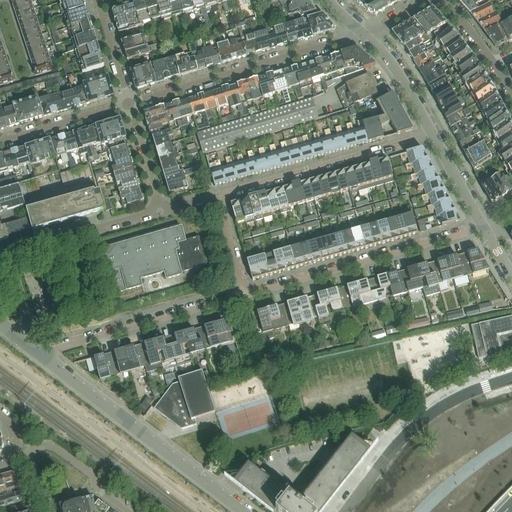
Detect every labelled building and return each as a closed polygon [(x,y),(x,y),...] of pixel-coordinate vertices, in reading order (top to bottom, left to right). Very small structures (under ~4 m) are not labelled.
[(28,0),(12,5),(15,14),(33,8),(30,0),(28,0)] [(85,8),(82,0),(71,0),(61,3),(65,15),(85,8)] [(149,0),(144,2),(150,24),(161,21),(154,0),(149,0)] [(154,0),(161,21),(172,18),(166,0),(154,0)] [(178,0),(166,0),(172,18),(178,16),(179,22),(184,20),(183,15),(178,0)] [(178,0),(183,15),(194,12),(190,0),(178,0)] [(209,24),(205,9),(202,0),(190,0),(194,12),(200,10),(204,25),(209,24)] [(217,11),(216,6),(213,0),(202,0),(205,9),(211,7),(212,13),(217,11)] [(229,12),(226,3),(225,0),(213,0),(216,6),(222,4),(224,14),(229,12)] [(281,6),(275,10),(279,15),(285,12),(288,16),(297,12),(311,6),(312,6),(306,0),(302,0),(291,5),(282,8),(281,6)] [(360,0),(357,2),(365,9),(378,1),(378,0),(360,0)] [(387,9),(396,3),(391,0),(378,0),(378,1),(387,9)] [(455,0),(456,0),(459,4),(466,11),(469,15),(477,11),(475,6),(471,0),(455,0)] [(374,16),(381,12),(387,9),(378,1),(365,9),(374,16)] [(139,27),(150,24),(144,2),(133,5),(139,27)] [(122,8),(129,30),(139,27),(133,5),(122,8)] [(477,11),(469,15),(477,23),(493,15),(488,5),(477,11)] [(316,12),(311,6),(297,12),(301,17),(315,12),(316,12)] [(36,17),(33,8),(15,14),(18,23),(36,17)] [(118,33),(129,30),(122,8),(114,10),(112,13),(118,33)] [(436,30),(440,35),(444,33),(441,28),(446,24),(432,9),(423,15),(436,30)] [(90,22),(86,10),(65,17),(69,28),(90,22)] [(495,14),(493,15),(477,23),(483,32),(497,26),(500,24),(495,14)] [(314,37),(331,32),(332,31),(333,28),(332,27),(323,17),(323,16),(322,16),(322,15),(317,16),(308,19),(309,23),(308,23),(307,25),(308,25),(309,25),(313,37),(314,37)] [(423,15),(413,21),(426,36),(432,32),(435,38),(440,35),(436,30),(423,15)] [(18,23),(21,32),(39,26),(36,17),(18,23)] [(284,21),(281,22),(282,26),(284,33),(285,32),(288,44),(301,41),(295,22),(294,18),(290,19),(290,20),(284,22),(284,21)] [(308,19),(295,22),(301,41),(313,37),(309,25),(308,25),(307,25),(308,23),(309,23),(308,19)] [(90,22),(69,28),(73,40),(93,33),(90,22)] [(403,27),(402,27),(413,42),(419,38),(423,36),(412,22),(403,27)] [(507,23),(498,27),(507,44),(511,41),(511,30),(508,22),(507,22),(507,23)] [(270,50),(288,44),(285,32),(284,33),(282,26),(272,29),(270,23),(265,24),(267,32),(268,37),(267,37),(270,50)] [(39,26),(21,32),(24,41),(42,35),(39,26)] [(507,44),(498,27),(497,26),(483,32),(495,47),(495,48),(498,49),(498,48),(507,44)] [(402,28),(392,33),(404,47),(413,42),(402,27),(402,28)] [(444,34),(436,39),(443,48),(458,38),(451,30),(444,34)] [(267,32),(253,35),(258,53),(270,50),(267,37),(268,37),(267,32)] [(60,44),(57,33),(52,35),(56,45),(60,44)] [(76,51),(97,44),(93,33),(73,40),(75,46),(67,49),(68,53),(76,51)] [(24,41),(27,50),(45,44),(42,35),(24,41)] [(253,35),(241,39),(246,57),(258,53),(253,35)] [(144,36),(122,42),(121,42),(125,53),(148,46),(145,38),(144,36)] [(413,42),(404,47),(408,53),(423,45),(419,38),(413,42)] [(458,38),(443,48),(449,57),(464,46),(458,38)] [(246,57),(241,39),(229,42),(234,61),(246,57)] [(220,44),(216,46),(218,52),(221,64),(222,64),(234,61),(229,42),(220,44)] [(195,43),(189,45),(192,53),(194,59),(197,71),(209,68),(204,49),(198,51),(195,43)] [(45,44),(27,50),(29,59),(48,53),(45,44)] [(100,56),(97,44),(76,51),(79,58),(72,61),(73,64),(80,62),(100,56)] [(423,45),(408,53),(412,60),(413,61),(428,53),(427,52),(433,49),(431,46),(425,49),(423,45)] [(150,54),(148,46),(125,53),(127,61),(150,54)] [(449,57),(449,58),(455,66),(471,55),(465,47),(464,46),(449,57)] [(221,64),(218,52),(214,53),(212,47),(204,49),(209,68),(221,64)] [(341,55),(340,55),(345,71),(346,76),(363,70),(367,69),(375,66),(357,51),(354,50),(340,54),(341,55)] [(29,59),(32,68),(51,62),(48,53),(29,59)] [(175,58),(176,65),(179,77),(197,71),(194,59),(192,53),(184,55),(175,58)] [(428,53),(413,61),(413,62),(415,64),(418,70),(432,61),(428,54),(428,53)] [(0,55),(0,65),(8,63),(5,54),(0,55)] [(164,67),(164,68),(164,70),(167,80),(179,77),(176,65),(175,58),(174,55),(172,56),(171,54),(169,55),(170,60),(164,61),(165,65),(164,66),(164,67)] [(330,58),(329,58),(333,69),(334,75),(336,79),(338,79),(337,73),(345,71),(340,55),(338,55),(330,57),(330,58)] [(471,55),(455,66),(461,75),(477,64),(471,56),(471,55)] [(80,62),(84,73),(104,67),(100,56),(80,62)] [(335,83),(334,80),(336,79),(334,75),(333,69),(329,58),(321,60),(317,61),(323,78),(327,91),(327,88),(335,83)] [(165,65),(164,61),(156,63),(158,70),(153,72),(151,72),(155,84),(167,80),(164,70),(164,68),(164,67),(164,66),(165,65)] [(315,62),(305,65),(311,86),(313,86),(311,82),(320,79),(324,91),(326,90),(327,91),(323,78),(317,61),(315,62)] [(432,61),(418,70),(419,71),(423,78),(437,70),(433,62),(432,61)] [(54,71),(51,62),(32,68),(35,77),(54,71)] [(0,65),(0,76),(11,72),(8,63),(0,65)] [(461,75),(459,77),(464,85),(467,84),(483,73),(477,64),(461,75)] [(149,86),(155,84),(151,72),(153,72),(150,65),(131,71),(133,79),(137,89),(137,90),(146,87),(149,86)] [(296,67),(293,68),(299,87),(300,90),(311,86),(305,65),(297,68),(296,67)] [(69,66),(63,68),(66,77),(72,75),(69,66)] [(291,69),(282,72),(287,90),(293,88),(297,100),(303,98),(300,90),(299,87),(293,68),(291,69)] [(437,70),(423,78),(428,87),(446,77),(441,69),(438,71),(437,70)] [(11,72),(0,76),(0,86),(14,82),(11,72)] [(272,75),(269,75),(275,94),(279,92),(281,92),(286,104),(291,102),(287,90),(282,72),(272,75)] [(60,78),(59,73),(0,88),(0,95),(5,94),(60,78)] [(483,73),(467,84),(472,93),(489,82),(483,73)] [(73,75),(68,77),(71,85),(70,85),(77,107),(78,107),(89,104),(83,85),(82,85),(83,86),(77,88),(73,75)] [(257,79),(260,92),(262,99),(275,95),(275,94),(269,75),(266,76),(266,77),(257,79)] [(336,91),(342,106),(345,111),(354,106),(358,112),(374,106),(370,98),(377,95),(369,75),(368,75),(368,76),(346,85),(346,84),(346,85),(336,91)] [(446,77),(428,87),(429,87),(429,88),(430,90),(433,96),(448,88),(450,86),(446,78),(446,77)] [(95,81),(83,85),(89,104),(98,101),(100,101),(104,100),(104,99),(113,97),(107,78),(95,81)] [(249,82),(247,83),(252,101),(253,102),(262,99),(260,92),(257,79),(249,81),(249,82)] [(57,81),(45,84),(47,89),(47,90),(55,88),(55,90),(56,89),(57,94),(51,96),(50,92),(48,93),(49,96),(54,114),(55,114),(66,111),(61,94),(58,85),(57,81)] [(489,82),(472,93),(477,102),(494,91),(489,82)] [(237,85),(237,86),(240,97),(240,98),(245,96),(247,103),(252,101),(247,83),(245,83),(237,85)] [(68,92),(61,94),(66,111),(77,107),(70,85),(67,86),(68,92)] [(453,85),(450,86),(448,88),(433,96),(438,104),(453,96),(450,91),(455,88),(453,85)] [(228,88),(225,89),(230,105),(231,105),(232,108),(238,106),(240,112),(244,111),(240,98),(240,97),(237,86),(228,88)] [(212,93),(217,109),(230,105),(225,89),(222,89),(222,90),(212,93)] [(38,97),(37,98),(43,118),(54,114),(49,96),(48,93),(47,90),(43,91),(43,94),(44,98),(38,100),(38,97)] [(494,91),(477,102),(478,103),(483,112),(499,101),(494,92),(494,91)] [(211,111),(217,109),(212,93),(203,95),(200,96),(209,128),(210,127),(208,119),(213,118),(211,111)] [(378,119),(384,139),(412,131),(392,94),(375,103),(376,104),(379,102),(386,117),(378,119)] [(197,97),(188,100),(192,116),(201,114),(206,129),(209,128),(200,96),(197,97)] [(453,96),(438,104),(442,112),(463,100),(461,97),(456,100),(453,96)] [(34,120),(43,118),(37,98),(25,101),(31,121),(34,120)] [(203,154),(318,119),(312,99),(196,134),(203,154)] [(186,118),(192,116),(188,100),(179,103),(178,102),(175,103),(183,128),(189,126),(186,118)] [(463,100),(442,112),(446,120),(462,111),(459,106),(464,103),(463,100)] [(25,101),(13,105),(19,125),(28,122),(31,121),(25,101)] [(483,112),(487,122),(504,111),(499,101),(483,112)] [(4,103),(0,104),(0,105),(1,110),(7,128),(19,125),(13,105),(13,107),(9,108),(6,109),(4,103)] [(173,104),(164,107),(167,118),(171,116),(173,122),(176,121),(179,129),(181,128),(183,128),(175,103),(173,104)] [(156,110),(153,110),(156,118),(155,119),(158,119),(161,131),(168,129),(166,124),(168,123),(173,122),(171,116),(167,118),(164,107),(163,107),(156,109),(156,110)] [(151,110),(143,113),(144,114),(146,122),(158,119),(155,119),(156,118),(153,110),(151,111),(151,110)] [(504,111),(487,122),(492,132),(509,121),(505,111),(504,111)] [(458,113),(447,120),(446,121),(450,128),(466,119),(465,116),(461,118),(458,113)] [(158,119),(146,122),(148,130),(149,130),(150,133),(150,134),(161,131),(158,119)] [(366,122),(372,142),(384,139),(378,119),(366,122)] [(466,119),(450,128),(453,134),(455,136),(470,127),(474,124),(472,120),(468,123),(466,119),(467,119),(466,119)] [(111,122),(108,123),(116,150),(126,146),(128,146),(121,122),(120,120),(111,122)] [(356,130),(361,146),(372,142),(366,122),(362,123),(362,121),(357,122),(359,129),(356,130)] [(511,126),(509,121),(492,132),(497,141),(511,131),(511,126)] [(105,124),(95,127),(100,144),(101,146),(102,146),(108,144),(110,151),(116,150),(108,123),(105,124)] [(345,133),(349,149),(361,146),(356,130),(353,131),(351,124),(346,126),(348,132),(345,133)] [(95,127),(84,130),(93,162),(100,160),(99,155),(96,156),(93,146),(100,144),(95,127)] [(334,136),(338,152),(349,149),(345,133),(342,134),(340,127),(335,129),(337,135),(334,136)] [(471,127),(470,127),(455,136),(459,144),(474,135),(479,132),(476,128),(471,131),(470,128),(471,127)] [(84,130),(73,134),(78,151),(79,150),(81,156),(86,154),(88,160),(87,160),(88,163),(93,162),(84,130)] [(322,139),(327,155),(338,152),(334,136),(331,137),(329,130),(324,132),(326,138),(322,139)] [(511,131),(497,141),(491,146),(494,150),(500,146),(502,151),(511,145),(511,131)] [(170,137),(169,132),(152,137),(154,142),(152,143),(153,147),(155,147),(155,148),(169,144),(167,138),(170,137)] [(73,134),(61,137),(71,169),(76,168),(74,160),(72,160),(70,153),(78,151),(73,134)] [(311,142),(316,158),(327,155),(322,139),(320,140),(318,134),(313,135),(315,141),(311,142)] [(459,144),(463,152),(478,144),(474,135),(459,144)] [(71,169),(61,137),(50,140),(56,160),(56,158),(60,156),(63,164),(68,163),(71,170),(71,169)] [(300,146),(304,161),(316,158),(311,142),(309,143),(307,137),(302,138),(304,144),(300,146)] [(478,144),(463,152),(467,160),(468,161),(491,148),(490,146),(485,148),(483,145),(488,143),(486,139),(481,142),(478,144)] [(37,144),(43,164),(56,160),(50,140),(40,143),(37,144)] [(293,164),(304,161),(300,146),(298,146),(296,140),(291,141),(293,148),(289,149),(293,164)] [(277,152),(282,168),(293,164),(289,149),(287,149),(285,143),(280,144),(282,151),(277,152)] [(31,167),(43,164),(37,144),(34,145),(35,145),(25,148),(31,167)] [(171,152),(169,144),(155,148),(156,150),(154,151),(156,156),(157,155),(159,159),(176,154),(175,150),(171,152)] [(511,145),(502,151),(498,154),(504,163),(511,158),(511,145)] [(110,151),(107,152),(110,163),(114,162),(129,157),(129,156),(131,155),(129,151),(128,151),(127,149),(126,146),(116,150),(110,151)] [(271,171),(282,168),(277,152),(276,152),(274,146),(269,147),(271,154),(266,155),(271,171)] [(24,148),(14,151),(19,169),(27,166),(29,173),(33,172),(31,167),(25,148),(24,148)] [(473,170),(480,166),(488,161),(491,159),(496,157),(491,148),(468,161),(473,170)] [(259,174),(271,171),(266,155),(265,156),(263,149),(258,150),(260,157),(255,158),(259,174)] [(407,159),(409,165),(428,160),(423,152),(423,151),(422,150),(421,150),(420,150),(419,150),(401,155),(402,160),(407,159)] [(14,151),(3,155),(7,170),(13,169),(13,170),(14,170),(16,175),(20,174),(19,169),(14,151)] [(248,177),(259,174),(255,158),(254,159),(252,152),(247,153),(249,160),(244,161),(248,177)] [(177,159),(176,154),(159,159),(160,165),(159,166),(160,170),(162,170),(162,171),(175,167),(174,161),(177,159)] [(0,155),(0,172),(3,171),(5,180),(10,179),(7,170),(3,155),(0,155)] [(232,165),(237,180),(248,177),(244,161),(243,162),(241,155),(236,157),(238,163),(232,165)] [(205,156),(214,187),(226,184),(221,168),(219,161),(214,163),(216,169),(210,171),(206,156),(205,156)] [(116,167),(113,168),(114,174),(133,168),(131,163),(133,163),(131,158),(130,159),(129,157),(114,162),(116,167)] [(221,168),(226,184),(237,180),(232,165),(230,158),(225,160),(227,166),(221,168)] [(378,162),(384,185),(393,182),(387,159),(378,162)] [(433,170),(428,160),(409,165),(405,166),(406,171),(413,169),(414,175),(433,170)] [(488,161),(480,166),(501,199),(507,194),(511,191),(503,178),(500,180),(490,165),(488,161)] [(376,187),(384,185),(378,162),(369,164),(376,187)] [(360,166),(367,190),(376,187),(369,164),(360,166)] [(358,192),(367,190),(360,166),(352,169),(358,192)] [(480,166),(473,170),(474,171),(481,185),(490,202),(494,203),(496,202),(501,199),(480,166)] [(92,178),(88,167),(83,168),(86,180),(92,178)] [(164,177),(166,183),(183,178),(181,173),(178,174),(175,167),(162,171),(163,173),(161,173),(162,178),(164,177)] [(80,181),(86,180),(83,168),(77,170),(80,181)] [(114,174),(113,174),(117,185),(118,185),(136,179),(136,178),(137,177),(136,173),(134,173),(133,168),(114,174)] [(343,171),(349,191),(357,188),(358,192),(352,169),(343,171)] [(80,181),(77,170),(71,171),(74,183),(80,181)] [(433,170),(414,175),(405,178),(406,183),(418,180),(420,186),(439,181),(433,170)] [(69,184),(74,183),(71,171),(65,173),(69,184)] [(340,193),(349,191),(343,171),(334,174),(340,193)] [(511,172),(511,173),(503,178),(511,191),(511,190),(511,172)] [(63,186),(69,184),(65,173),(60,175),(63,186)] [(326,176),(331,196),(340,193),(334,174),(326,176)] [(323,198),(331,196),(326,176),(317,179),(323,198)] [(0,192),(19,187),(16,177),(10,179),(5,180),(0,181),(0,192)] [(169,194),(186,189),(183,178),(166,183),(167,187),(166,189),(167,192),(168,193),(169,194)] [(119,192),(112,194),(113,198),(121,195),(139,190),(139,189),(138,187),(138,185),(139,185),(138,180),(136,181),(136,179),(118,185),(117,185),(119,192)] [(314,201),(323,198),(317,179),(308,181),(314,201)] [(40,193),(37,181),(31,183),(34,194),(40,193)] [(305,203),(314,201),(308,181),(300,184),(305,203)] [(439,181),(420,186),(416,187),(417,192),(423,190),(425,196),(444,191),(439,181)] [(28,196),(34,194),(31,183),(25,184),(28,196)] [(28,196),(25,184),(20,186),(23,197),(28,196)] [(291,186),(297,206),(305,203),(300,184),(291,186)] [(288,208),(297,206),(291,186),(283,189),(289,212),(290,212),(288,208)] [(19,187),(0,192),(0,215),(13,211),(25,208),(19,187)] [(274,191),(281,215),(289,212),(283,189),(274,191)] [(113,198),(109,199),(110,200),(111,204),(122,200),(124,207),(143,202),(142,200),(143,199),(142,196),(141,195),(140,193),(140,192),(139,190),(121,195),(113,198)] [(280,215),(281,215),(274,191),(265,194),(272,217),(271,213),(279,211),(280,215)] [(444,191),(425,196),(421,197),(422,202),(429,200),(431,207),(450,202),(444,191)] [(26,212),(28,221),(32,233),(53,227),(58,225),(77,220),(100,213),(100,212),(105,211),(100,194),(95,195),(95,193),(71,200),(47,206),(26,212)] [(257,196),(263,220),(272,217),(265,194),(257,196)] [(263,220),(257,196),(248,199),(255,222),(254,218),(262,216),(263,220)] [(108,199),(102,201),(106,212),(112,210),(109,199),(108,199)] [(239,201),(246,225),(255,222),(248,199),(239,201)] [(246,225),(239,201),(230,204),(236,223),(244,221),(246,225)] [(455,212),(450,202),(431,207),(426,208),(428,212),(434,211),(436,217),(455,212)] [(0,228),(2,228),(0,223),(15,218),(13,211),(0,215),(0,228)] [(455,212),(436,217),(432,218),(433,223),(442,220),(444,226),(443,226),(444,227),(460,222),(455,212)] [(412,215),(403,217),(408,237),(417,234),(412,215)] [(408,237),(403,217),(394,220),(400,239),(408,237)] [(394,220),(385,222),(391,241),(400,239),(394,220)] [(426,231),(423,220),(417,222),(420,233),(426,231)] [(0,228),(0,242),(5,240),(8,240),(18,237),(32,233),(28,221),(15,225),(5,227),(2,228),(0,228)] [(391,241),(385,222),(377,225),(382,244),(391,241)] [(102,250),(112,284),(113,284),(115,294),(142,287),(140,277),(163,271),(166,280),(182,276),(181,273),(183,272),(184,273),(203,268),(203,267),(207,266),(199,238),(185,242),(181,228),(179,228),(178,225),(103,246),(104,249),(102,250)] [(377,225),(368,227),(374,246),(382,244),(377,225)] [(365,249),(374,246),(368,227),(359,229),(365,249)] [(359,229),(351,232),(356,251),(365,249),(359,229)] [(341,230),(332,233),(339,256),(348,254),(341,230)] [(341,230),(348,254),(356,251),(351,232),(342,234),(341,230)] [(339,256),(332,233),(324,235),(330,258),(339,256)] [(324,235),(315,238),(322,261),(330,258),(324,235)] [(313,263),(322,261),(315,238),(316,242),(308,244),(307,240),(306,240),(313,263)] [(306,240),(298,242),(304,266),(313,263),(306,240)] [(296,268),(304,266),(298,242),(297,242),(298,247),(290,249),(296,268)] [(290,249),(282,251),(287,271),(296,268),(290,249)] [(469,276),(489,270),(477,250),(463,254),(469,276)] [(278,273),(287,271),(282,251),(273,254),(278,273)] [(264,256),(270,276),(278,273),(273,254),(264,256)] [(454,280),(469,276),(463,254),(448,259),(454,280)] [(252,281),(255,280),(261,278),(256,259),(255,255),(245,258),(252,281)] [(256,259),(261,278),(270,276),(264,256),(256,259)] [(439,284),(454,280),(448,259),(433,263),(439,284)] [(418,267),(426,297),(440,293),(438,284),(439,284),(433,263),(418,267)] [(403,271),(409,293),(422,289),(425,298),(426,297),(418,267),(403,271)] [(388,276),(394,297),(409,293),(403,271),(388,276)] [(378,301),(394,297),(388,276),(372,280),(378,301)] [(363,305),(378,301),(372,280),(357,284),(363,305)] [(348,310),(363,305),(357,284),(342,288),(348,310)] [(333,314),(348,310),(342,288),(327,293),(333,314)] [(333,314),(327,293),(312,297),(320,327),(335,323),(333,314)] [(101,306),(99,297),(87,299),(90,309),(101,306)] [(297,301),(303,322),(317,318),(320,327),(312,297),(297,301)] [(282,305),(288,327),(303,322),(297,301),(282,305)] [(493,311),(491,303),(478,306),(480,314),(493,311)] [(288,327),(282,305),(267,310),(273,331),(288,327)] [(479,314),(478,307),(465,310),(466,317),(479,314)] [(275,339),(273,331),(267,310),(251,314),(259,344),(275,339)] [(460,319),(459,312),(446,315),(448,322),(460,319)] [(511,317),(479,325),(471,327),(478,360),(486,358),(511,352),(511,317)] [(430,326),(428,319),(416,321),(417,328),(430,326)] [(229,320),(214,325),(220,346),(235,342),(229,320)] [(417,328),(416,321),(403,324),(405,331),(417,328)] [(220,346),(214,325),(199,329),(205,350),(220,346)] [(396,333),(395,326),(385,328),(387,335),(396,333)] [(205,350),(199,329),(184,333),(192,363),(193,363),(190,354),(205,350)] [(386,338),(384,331),(371,334),(373,341),(386,338)] [(169,337),(177,368),(192,363),(184,333),(169,337)] [(169,337),(154,341),(162,372),(177,368),(169,337)] [(162,372),(154,341),(139,346),(145,367),(160,363),(162,372)] [(130,371),(145,367),(139,346),(124,350),(130,371)] [(303,353),(301,346),(294,348),(296,355),(303,353)] [(289,357),(296,355),(294,348),(287,350),(289,357)] [(109,354),(115,376),(130,371),(124,350),(109,354)] [(115,376),(109,354),(94,358),(100,380),(115,376)] [(195,420),(215,413),(201,372),(177,380),(179,383),(172,385),(154,409),(181,430),(196,425),(195,420)] [(122,401),(126,397),(116,389),(112,394),(122,401)] [(135,404),(126,397),(122,401),(131,409),(135,404)] [(153,402),(147,398),(140,407),(144,415),(153,402)] [(352,436),(298,503),(248,464),(235,480),(244,487),(242,490),(247,494),(248,492),(273,511),(322,511),(367,456),(364,454),(368,449),(352,436)] [(13,472),(2,476),(7,491),(15,489),(16,491),(19,491),(18,488),(19,488),(13,472)] [(0,509),(8,507),(28,501),(24,490),(21,491),(0,498),(0,509)] [(82,500),(84,511),(95,511),(95,506),(95,507),(93,498),(82,500)] [(84,511),(82,500),(81,500),(76,503),(71,504),(71,502),(59,505),(60,511),(84,511)] [(95,511),(108,511),(110,510),(98,502),(95,506),(95,511)] [(31,511),(29,503),(8,509),(8,511),(31,511)]
